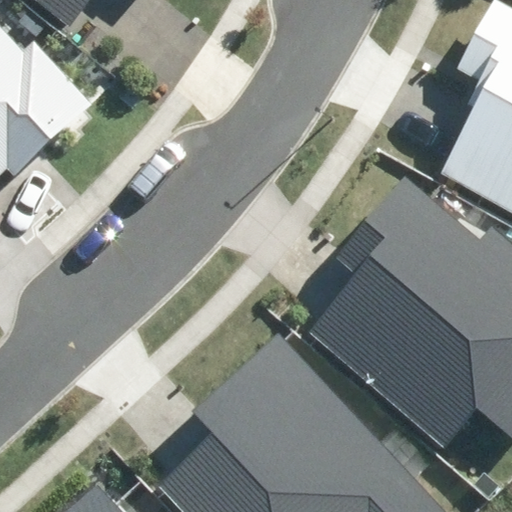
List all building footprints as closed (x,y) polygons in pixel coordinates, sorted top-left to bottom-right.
[(46,0),(69,17),(81,0),(46,0)] [(442,173),(511,210),(511,10),(493,0),(492,0),(454,70),(474,80),(464,99),(478,107),(442,173)] [(0,173),(5,168),(12,175),(91,101),(33,41),(22,51),(0,27),(0,173)] [(511,436),(511,245),(491,227),(480,239),(409,177),(337,259),(352,272),(303,327),(444,449),(480,409),(511,436)] [(447,511),(448,511),(277,332),(151,451),(168,470),(155,482),(183,511),(447,511)] [(128,511),(99,480),(63,511),(128,511)]
